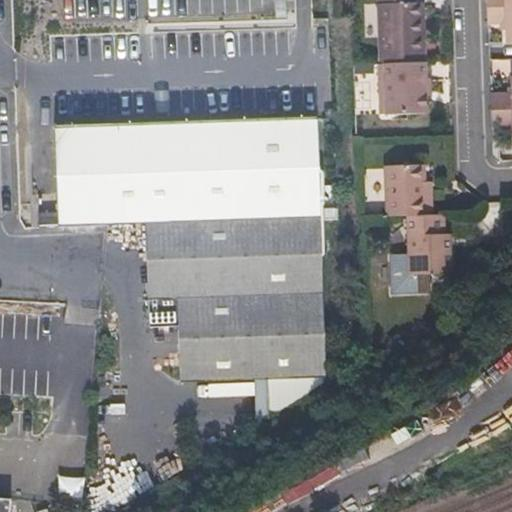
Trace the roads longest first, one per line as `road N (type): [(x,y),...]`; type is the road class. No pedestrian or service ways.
road 1 (unknown): [(0,65),(317,80)]
road 2 (residential): [(511,184),(471,156),(467,0)]
